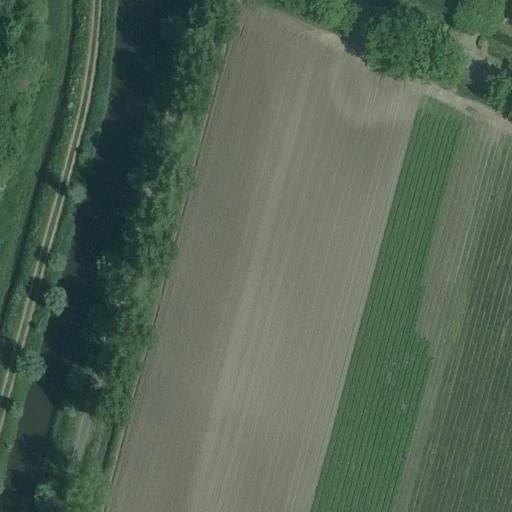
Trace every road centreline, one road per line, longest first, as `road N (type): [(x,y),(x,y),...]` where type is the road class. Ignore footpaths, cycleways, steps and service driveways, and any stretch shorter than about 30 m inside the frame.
road 1 (track): [(0,373),(87,82),(93,0)]
road 2 (unclassified): [(511,81),(338,0)]
